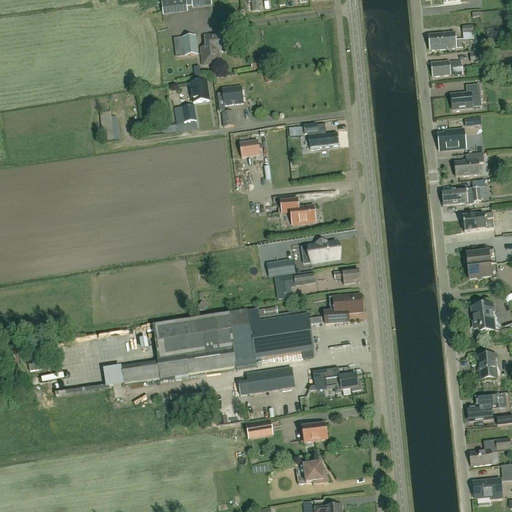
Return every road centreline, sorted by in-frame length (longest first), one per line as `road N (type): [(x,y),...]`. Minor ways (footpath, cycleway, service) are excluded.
road 1 (unclassified): [(467,511),(415,0)]
road 2 (tertiary): [(403,511),(351,0)]
